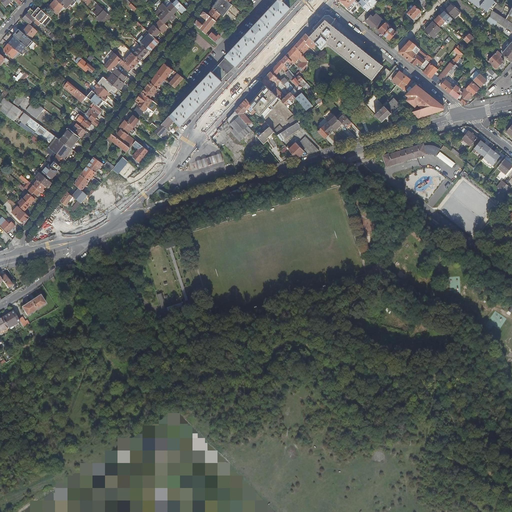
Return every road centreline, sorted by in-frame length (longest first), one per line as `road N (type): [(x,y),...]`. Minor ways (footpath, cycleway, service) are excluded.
road 1 (tertiary): [(464,114),(158,216),(117,220)]
road 2 (residential): [(204,0),(24,238)]
road 3 (residential): [(150,189),(326,4)]
road 4 (residential): [(305,0),(188,129),(150,189)]
road 5 (residential): [(326,4),(464,114)]
